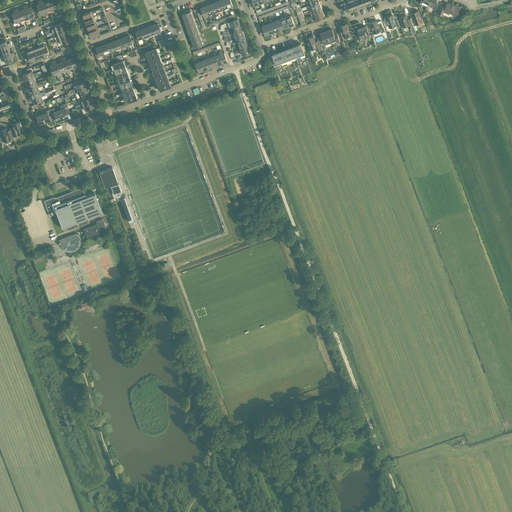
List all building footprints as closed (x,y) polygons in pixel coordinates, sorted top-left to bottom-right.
[(45,15),(40,0),(38,1),(39,4),(36,5),(39,14),(42,13),(43,16),(45,15)] [(40,0),(45,15),(47,14),(46,11),(49,10),(45,1),(43,2),(42,0),(40,0)] [(48,0),(45,1),(49,10),(52,9),(53,12),(55,11),(50,0),(48,0)] [(50,0),(55,11),(57,11),(56,8),(59,7),(57,3),(60,2),(59,0),(50,0)] [(215,1),(219,11),(223,9),(219,0),(217,1),(217,0),(215,1)] [(219,0),(223,9),(228,7),(225,0),(219,0)] [(356,7),(353,0),(349,0),(348,1),(351,9),(352,8),(356,7)] [(429,0),(428,4),(433,7),(432,9),(435,10),(438,4),(435,2),(436,0),(429,0)] [(210,3),(214,13),(219,11),(215,1),(213,2),(210,3)] [(348,1),(342,3),(339,4),(341,10),(344,9),(345,11),(346,11),(349,9),(351,9),(348,1)] [(310,10),(321,6),(319,2),(308,6),(310,10)] [(205,5),(209,14),(214,13),(210,3),(208,5),(207,4),(205,5)] [(458,13),(460,7),(456,6),(455,6),(447,3),(445,8),(441,7),(438,13),(442,15),(444,12),(449,14),(449,13),(453,15),(453,17),(455,16),(456,16),(457,15),(458,15),(458,13)] [(29,17),(30,19),(35,17),(31,6),(28,7),(27,5),(25,6),(29,17)] [(209,14),(205,5),(204,5),(204,6),(201,7),(204,16),(209,14)] [(21,10),(24,17),(25,19),(25,21),(30,19),(29,17),(25,6),(23,6),(24,8),(24,9),(21,10)] [(321,6),(310,10),(312,15),(314,14),(323,11),(321,6)] [(15,9),(20,21),(25,19),(24,17),(21,10),(19,11),(17,8),(15,9)] [(14,13),(12,14),(15,23),(18,22),(18,23),(20,22),(19,21),(20,21),(15,9),(13,10),(14,13)] [(184,19),(193,16),(190,9),(186,11),(186,12),(182,14),(184,19)] [(413,18),(411,19),(411,20),(414,26),(416,25),(416,24),(423,22),(418,10),(411,13),(413,18)] [(84,20),(94,17),(92,11),(81,15),(83,19),(84,18),(84,20)] [(323,11),(314,14),(316,19),(314,20),(315,22),(322,19),(322,17),(324,16),(323,11)] [(286,17),(290,26),(295,24),(291,15),(286,17)] [(397,28),(400,26),(397,19),(395,20),(392,15),(386,18),(390,28),(396,25),(397,28)] [(411,20),(411,19),(408,20),(406,15),(404,16),(403,16),(402,16),(402,17),(400,18),(403,27),(407,25),(408,28),(410,28),(414,26),(411,20)] [(187,26),(196,23),(193,16),(184,19),(187,26)] [(86,26),(96,22),(94,17),(84,20),(83,20),(85,24),(86,24),(86,25),(86,26)] [(281,19),(285,28),(290,26),(286,17),(281,19)] [(232,27),(240,24),(238,19),(230,21),(232,27)] [(277,21),(280,30),(285,28),(281,19),(277,21)] [(272,22),(275,32),(280,30),(277,21),(272,22)] [(380,34),(386,32),(381,21),(377,22),(377,21),(370,23),(374,33),(379,32),(380,34)] [(52,32),(68,26),(67,24),(64,25),(63,22),(54,25),(55,28),(52,30),(52,32)] [(89,31),(98,28),(96,22),(86,26),(86,25),(85,26),(87,30),(88,30),(88,31),(89,31)] [(267,24),(271,34),(275,32),(272,22),(267,24)] [(152,25),(155,33),(161,31),(159,27),(158,23),(152,25)] [(189,33),(198,30),(196,23),(187,26),(189,33)] [(234,33),(242,30),(240,24),(232,27),(234,33)] [(271,34),(267,24),(262,26),(266,35),(271,34)] [(345,37),(350,35),(346,24),(339,27),(342,33),(339,34),(341,40),(346,38),(345,37)] [(155,33),(152,25),(146,27),(149,35),(155,33)] [(364,37),(370,35),(366,25),(357,28),(359,35),(358,36),(358,37),(359,41),(360,41),(364,40),(365,39),(364,37)] [(68,26),(52,32),(53,34),(57,32),(58,35),(67,32),(66,29),(69,28),(68,26)] [(149,35),(146,27),(141,30),(144,37),(149,35)] [(89,31),(88,31),(89,35),(90,35),(91,37),(100,34),(98,28),(89,31)] [(330,41),(331,43),(336,41),(337,43),(340,42),(337,33),(334,34),(332,29),(326,31),(330,41)] [(144,37),(141,30),(135,32),(138,39),(144,37)] [(192,40),(201,37),(198,30),(189,33),(192,40)] [(237,38),(244,35),(242,30),(234,33),(237,38)] [(325,45),(331,43),(330,41),(326,31),(321,33),(322,38),(318,39),(321,46),(325,45)] [(67,32),(58,35),(59,38),(55,39),(56,41),(71,36),(71,33),(68,34),(67,32)] [(124,37),(127,45),(132,43),(129,35),(124,37)] [(239,44),(246,41),(244,35),(237,38),(239,44)] [(71,36),(56,41),(56,43),(60,42),(61,45),(70,42),(69,39),(72,38),(71,36)] [(317,51),(322,49),(319,41),(316,42),(314,36),(307,39),(311,49),(315,48),(317,51)] [(118,39),(121,47),(127,45),(124,37),(118,39)] [(201,37),(192,40),(195,47),(203,44),(201,37)] [(113,41),(115,49),(121,47),(118,39),(113,41)] [(107,43),(110,51),(115,49),(113,41),(107,43)] [(246,41),(239,44),(241,50),(248,47),(246,41)] [(39,43),(45,59),(47,58),(46,55),(49,54),(45,45),(42,46),(41,42),(39,43)] [(36,48),(39,57),(42,56),(43,59),(45,59),(39,43),(37,44),(39,47),(36,48)] [(110,51),(107,43),(101,46),(104,53),(110,51)] [(296,44),(300,55),(304,54),(304,55),(305,55),(301,43),(299,44),(299,43),(296,44)] [(11,44),(0,48),(0,53),(1,53),(10,50),(9,47),(12,46),(11,44)] [(291,47),(296,58),(296,57),(300,55),(296,44),(293,45),(293,46),(291,47)] [(35,62),(30,46),(28,47),(29,51),(26,52),(29,61),(32,60),(33,63),(35,62)] [(30,46),(35,62),(37,61),(36,59),(39,57),(36,48),(33,50),(32,46),(30,46)] [(104,53),(101,46),(96,48),(98,55),(102,54),(103,56),(105,56),(104,53)] [(286,48),(291,59),(294,58),(295,59),(296,58),(291,47),(290,47),(289,46),(286,48)] [(248,47),(241,50),(243,55),(251,53),(248,47)] [(154,49),(150,50),(145,52),(146,54),(145,54),(146,57),(158,53),(156,49),(157,49),(157,48),(154,49)] [(282,50),(286,62),(287,62),(287,61),(291,59),(286,48),(283,49),(284,50),(282,50)] [(0,59),(14,54),(13,52),(11,53),(10,50),(1,53),(2,56),(0,56),(0,59)] [(277,51),(281,63),(285,61),(285,62),(286,62),(282,50),(280,51),(280,50),(277,51)] [(281,63),(277,51),(274,52),(274,53),(273,54),(277,66),(278,65),(277,64),(281,63)] [(220,54),(223,64),(225,63),(225,62),(228,61),(225,52),(220,54)] [(158,53),(146,57),(147,60),(148,60),(149,62),(161,57),(160,56),(159,57),(158,53)] [(0,61),(4,60),(5,63),(13,60),(12,57),(15,56),(14,54),(0,59),(0,61)] [(69,59),(72,68),(75,67),(77,71),(79,70),(73,54),(71,55),(72,58),(69,59)] [(73,54),(79,70),(80,69),(79,65),(82,64),(79,55),(76,56),(75,54),(73,54)] [(215,56),(218,65),(221,64),(223,64),(220,54),(215,56)] [(210,57),(213,67),(215,66),(218,65),(215,56),(210,57)] [(63,58),(69,73),(71,73),(69,69),(72,68),(69,59),(66,60),(65,57),(63,58)] [(161,57),(149,62),(150,63),(148,63),(150,67),(161,63),(160,59),(161,58),(161,57)] [(205,59),(208,68),(212,67),(212,68),(213,67),(210,57),(205,59)] [(59,62),(63,72),(66,70),(67,74),(69,73),(63,58),(61,59),(62,61),(59,62)] [(200,61),(204,71),(206,70),(206,69),(208,68),(205,59),(200,61)] [(114,69),(126,64),(125,61),(124,62),(123,60),(117,62),(111,64),(112,65),(113,65),(114,69)] [(54,62),(59,77),(61,76),(60,73),(63,72),(59,62),(57,63),(56,61),(54,62)] [(204,71),(200,61),(195,63),(199,72),(202,71),(204,71)] [(59,77),(54,62),(52,62),(53,65),(50,66),(53,75),(56,74),(58,78),(59,77)] [(161,63),(150,67),(151,70),(152,69),(153,71),(164,67),(164,66),(162,66),(161,63)] [(126,64),(114,69),(115,73),(114,73),(115,74),(126,70),(126,68),(127,67),(126,64)] [(164,67),(153,71),(153,73),(152,73),(153,76),(164,72),(163,68),(164,68),(164,67)] [(126,70),(115,74),(115,75),(116,75),(118,78),(129,74),(128,71),(127,72),(126,70)] [(22,80),(24,79),(38,74),(37,72),(33,74),(32,71),(23,74),(24,77),(21,78),(22,80)] [(164,72),(153,76),(154,79),(155,79),(156,80),(167,76),(167,75),(166,76),(164,72)] [(24,79),(22,80),(23,82),(25,81),(26,84),(35,80),(34,77),(38,76),(38,74),(24,79)] [(118,83),(130,79),(129,78),(130,77),(129,74),(118,78),(119,82),(118,82),(118,83)] [(167,76),(156,80),(156,82),(155,82),(157,86),(168,81),(167,78),(168,77),(167,76)] [(130,79),(118,83),(118,84),(120,84),(121,88),(133,83),(132,81),(131,81),(130,79)] [(35,80),(26,84),(27,86),(25,87),(25,89),(41,83),(41,82),(36,83),(35,80)] [(74,91),(89,85),(88,83),(85,84),(84,81),(81,83),(80,80),(74,82),(76,88),(73,89),(74,91)] [(168,81),(157,86),(158,88),(159,88),(159,90),(171,86),(170,85),(169,85),(168,81)] [(30,93),(39,90),(38,87),(42,85),(41,83),(25,89),(26,91),(29,90),(30,93)] [(133,83),(121,88),(122,91),(121,92),(122,93),(133,89),(133,87),(134,86),(133,83)] [(89,85),(74,91),(74,93),(78,92),(80,97),(86,95),(89,94),(87,88),(89,87),(89,85)] [(0,98),(1,98),(3,98),(3,97),(8,95),(7,92),(4,93),(1,87),(0,87),(0,98)] [(133,89),(122,93),(122,94),(123,93),(124,97),(136,93),(135,90),(134,90),(133,89)] [(39,90),(30,93),(31,96),(28,97),(29,99),(45,93),(44,91),(40,93),(39,90)] [(43,101),(41,96),(45,95),(45,93),(29,99),(30,101),(32,100),(34,104),(38,103),(40,102),(43,101)] [(136,93),(124,97),(126,101),(125,101),(125,102),(137,98),(136,96),(137,96),(136,93)] [(90,97),(89,94),(86,95),(80,97),(82,103),(75,106),(76,108),(95,101),(94,99),(91,100),(90,97)] [(3,97),(3,98),(4,101),(0,102),(0,109),(10,106),(8,100),(11,99),(10,95),(9,95),(8,95),(3,97)] [(95,101),(76,108),(77,109),(84,107),(86,113),(92,111),(90,108),(94,107),(93,104),(95,103),(95,101)] [(59,110),(62,119),(68,117),(66,112),(69,111),(66,103),(61,105),(62,108),(59,110)] [(49,110),(52,117),(55,116),(57,121),(62,119),(59,110),(56,111),(54,108),(49,110)] [(52,117),(49,110),(41,113),(42,114),(45,124),(48,123),(47,121),(51,120),(50,118),(52,117)] [(45,124),(42,114),(36,116),(39,124),(42,123),(43,125),(45,124)] [(14,138),(18,136),(17,135),(24,132),(20,122),(13,124),(15,130),(12,131),(14,138)] [(14,138),(12,131),(8,132),(7,128),(0,131),(4,141),(10,139),(11,141),(15,140),(14,138)] [(121,190),(118,182),(112,167),(99,172),(105,187),(106,187),(110,199),(121,195),(120,191),(121,190)] [(54,197),(51,198),(44,201),(49,216),(57,213),(62,229),(72,225),(73,229),(89,223),(88,219),(102,214),(95,193),(86,196),(83,189),(81,190),(80,189),(55,198),(54,197)] [(128,222),(133,220),(125,197),(121,199),(121,200),(128,222)] [(100,232),(100,231),(107,229),(103,219),(96,221),(97,223),(84,228),(87,237),(100,232)] [(71,235),(58,240),(59,243),(61,248),(62,248),(65,249),(64,250),(65,250),(68,251),(71,251),(74,250),(76,249),(78,247),(79,245),(80,242),(79,239),(79,237),(77,237),(76,233),(71,235)] [(88,302),(80,305),(81,307),(78,308),(79,310),(90,307),(88,302)]
